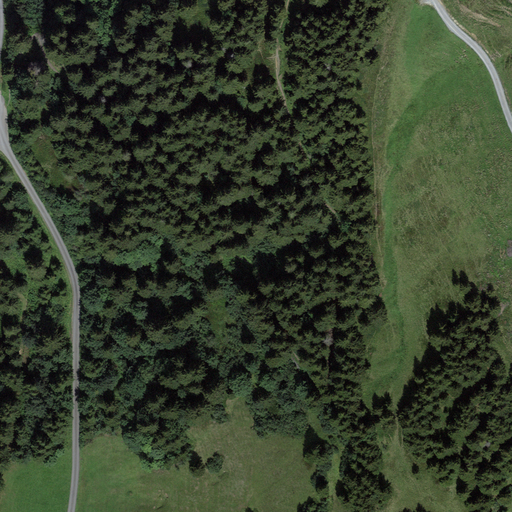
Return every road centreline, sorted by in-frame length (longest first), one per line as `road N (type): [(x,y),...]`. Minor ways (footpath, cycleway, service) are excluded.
road 1 (unclassified): [(0,122),(74,278),(71,511)]
road 2 (track): [(435,0),(495,73),(511,123)]
